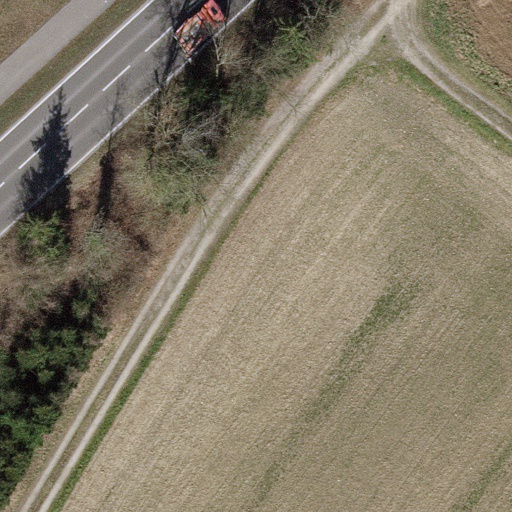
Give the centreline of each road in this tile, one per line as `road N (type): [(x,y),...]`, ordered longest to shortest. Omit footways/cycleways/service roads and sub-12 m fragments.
road 1 (track): [(34,511),(239,171),(393,0)]
road 2 (primary): [(0,188),(202,0)]
road 3 (track): [(372,21),(511,126)]
